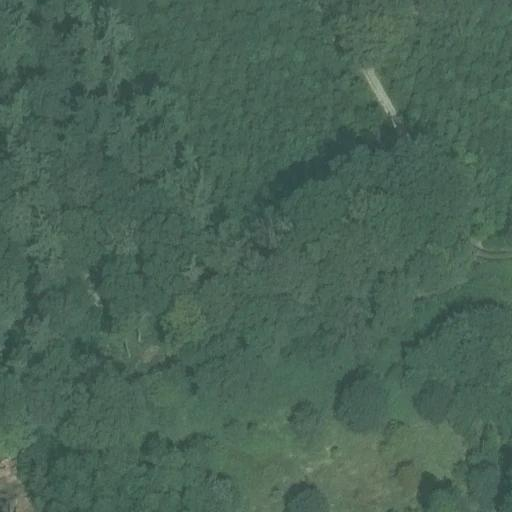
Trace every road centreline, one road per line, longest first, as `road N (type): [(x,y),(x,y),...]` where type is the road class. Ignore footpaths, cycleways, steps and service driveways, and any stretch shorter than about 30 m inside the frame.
road 1 (track): [(0,440),(432,275),(451,263),(455,228)]
road 2 (track): [(511,257),(476,256),(455,228),(329,0)]
